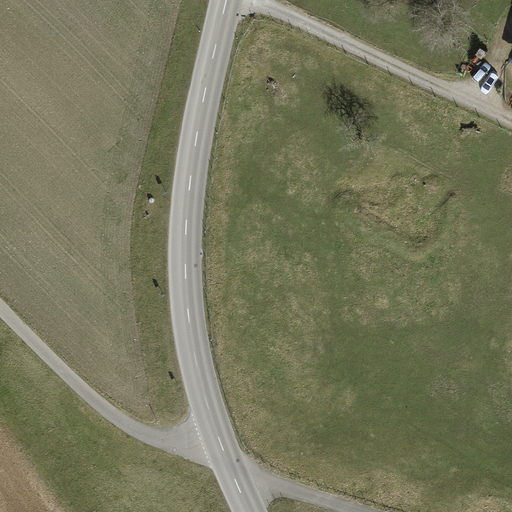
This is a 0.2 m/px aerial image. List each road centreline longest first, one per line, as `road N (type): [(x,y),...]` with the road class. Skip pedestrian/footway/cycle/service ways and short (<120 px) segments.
road 1 (tertiary): [(223,450),(191,336),(185,263),(195,147),(226,0)]
road 2 (unclassified): [(0,305),(121,420),(223,450)]
road 3 (unclassified): [(361,511),(232,472)]
